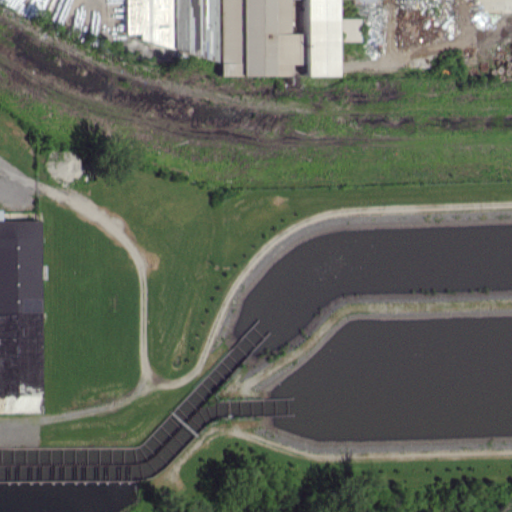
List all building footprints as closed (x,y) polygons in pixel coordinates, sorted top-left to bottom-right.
[(212,0),(121,0),(122,33),(135,33),(135,51),(213,50),(212,0)] [(286,0),(286,30),(299,30),(299,63),(287,63),(287,74),(218,74),(217,0),(286,0)] [(299,63),(299,30),(298,0),(331,0),(331,74),(299,74),(299,63)] [(335,17),(355,17),(355,40),(335,40),(335,17)] [(0,210),(39,211),(37,403),(0,403),(0,210)]
